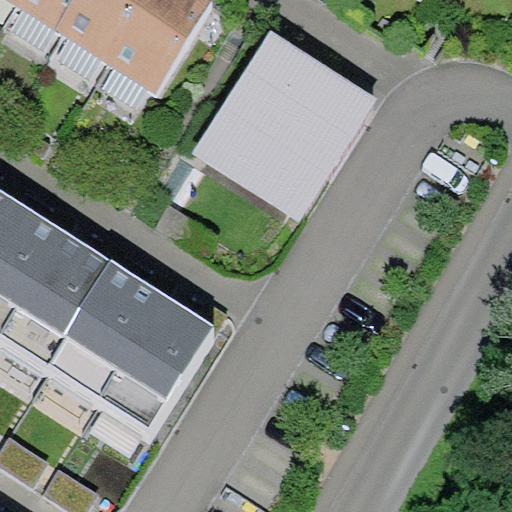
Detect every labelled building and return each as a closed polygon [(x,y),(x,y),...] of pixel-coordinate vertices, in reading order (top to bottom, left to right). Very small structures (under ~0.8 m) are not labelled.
[(35,0),(0,0),(0,10),(20,23),(35,0)] [(65,52),(99,0),(35,0),(20,23),(65,52)] [(109,81),(162,0),(99,0),(65,52),(109,81)] [(152,110),(214,15),(190,0),(162,0),(109,81),(152,110)] [(358,110),(267,52),(191,172),(281,230),(358,110)] [(215,239),(168,208),(155,229),(201,259),(215,239)] [(0,280),(30,235),(0,215),(0,280)] [(0,361),(8,366),(75,264),(30,235),(0,280),(0,361)] [(52,395),(119,292),(75,264),(8,366),(52,395)] [(165,322),(119,292),(52,395),(98,425),(165,322)] [(210,351),(165,322),(98,425),(143,454),(210,351)]
